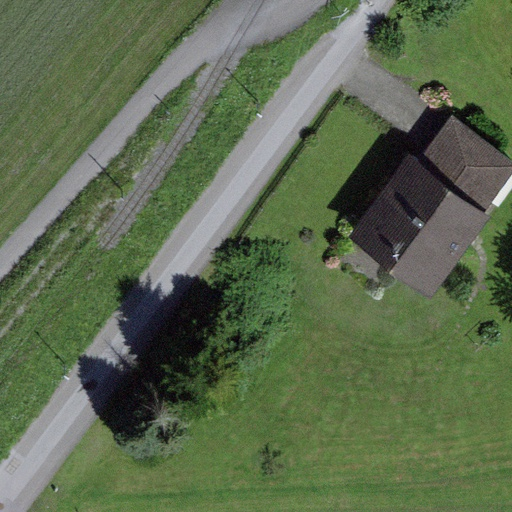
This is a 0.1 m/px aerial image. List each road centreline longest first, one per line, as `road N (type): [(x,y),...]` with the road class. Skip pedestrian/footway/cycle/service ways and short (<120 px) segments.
road 1 (residential): [(0,510),(376,8)]
road 2 (track): [(0,271),(218,27),(302,0)]
